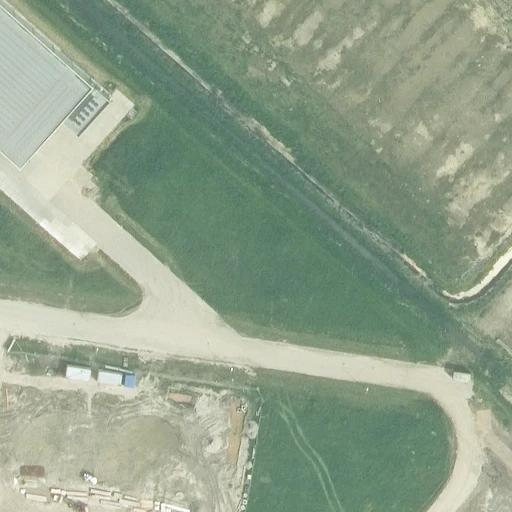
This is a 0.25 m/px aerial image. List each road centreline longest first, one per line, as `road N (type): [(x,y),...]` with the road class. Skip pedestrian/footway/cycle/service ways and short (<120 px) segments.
road 1 (unclassified): [(236,349),(0,314)]
road 2 (unknown): [(442,407),(408,382),(236,349)]
